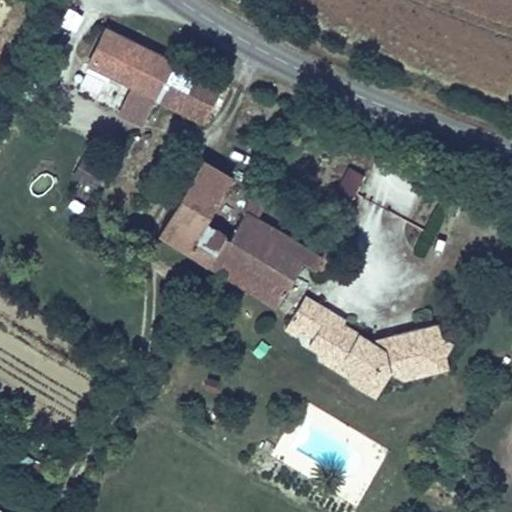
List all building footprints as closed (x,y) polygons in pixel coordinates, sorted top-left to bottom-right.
[(163,99),(181,62),(109,30),(92,66),(163,99)] [(181,62),(163,99),(211,121),(228,83),(220,80),(181,62)] [(372,168),(379,148),(350,136),(342,156),(372,168)] [(63,163),(62,180),(100,182),(101,164),(63,163)] [(235,251),(225,244),(243,214),(236,210),(249,189),(204,163),(163,236),(223,271),(235,251)] [(249,194),(244,209),(261,214),(265,198),(249,194)] [(309,251),(243,214),(225,244),(235,251),(223,271),(279,303),(309,251)] [(323,267),(328,270),(338,249),(334,246),(323,267)] [(307,322),(305,333),(321,342),(337,315),(309,299),(300,314),(307,322)] [(307,322),(300,314),(290,330),(301,338),(305,333),(307,322)] [(433,369),(436,361),(399,338),(390,351),(377,343),(349,325),(350,323),(337,315),(321,342),(314,353),(323,359),(336,354),(356,366),(356,387),(380,402),(395,378),(411,387),(455,379),(453,371),(439,373),(433,369)] [(399,338),(377,343),(390,351),(399,338)] [(323,359),(324,369),(356,387),(356,366),(336,354),(323,359)]
